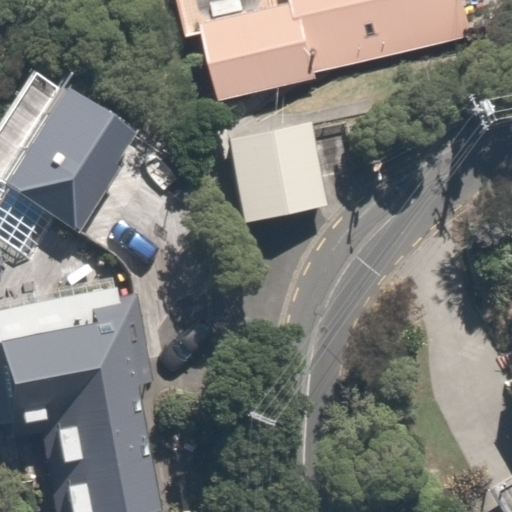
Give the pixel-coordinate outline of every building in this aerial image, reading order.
[(182,0),(189,33),(214,28),(224,85),(488,37),(481,0),(182,0)] [(22,60),(0,103),(0,250),(29,265),(52,218),(104,245),(162,132),(22,60)] [(315,116),(225,137),(246,224),(336,202),(315,116)] [(119,301),(0,325),(0,360),(14,427),(75,415),(94,511),(147,511),(162,509),(119,301)] [(511,511),(511,469),(482,487),(497,511),(511,511)]
